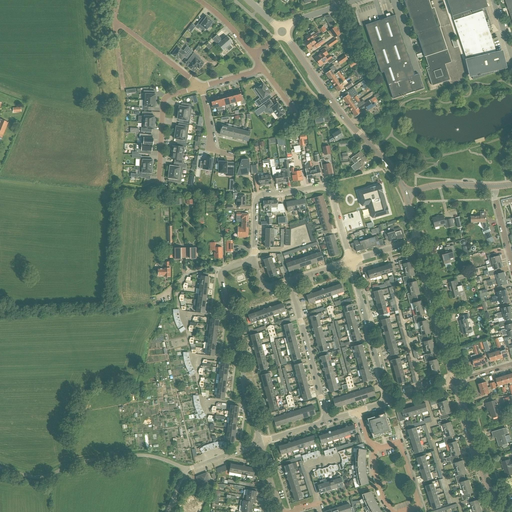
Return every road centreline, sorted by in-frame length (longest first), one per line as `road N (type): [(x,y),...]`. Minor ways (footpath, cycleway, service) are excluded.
road 1 (residential): [(259,442),(220,278),(224,268),(254,258)]
road 2 (secondary): [(405,194),(282,31)]
road 3 (unclassified): [(184,467),(137,455),(42,477),(0,467)]
road 4 (residential): [(387,402),(349,260)]
road 5 (residential): [(327,421),(290,280)]
road 6 (secondary): [(455,381),(417,241)]
road 7 (secondary): [(495,511),(455,381)]
road 8 (residential): [(254,258),(259,195),(327,190)]
